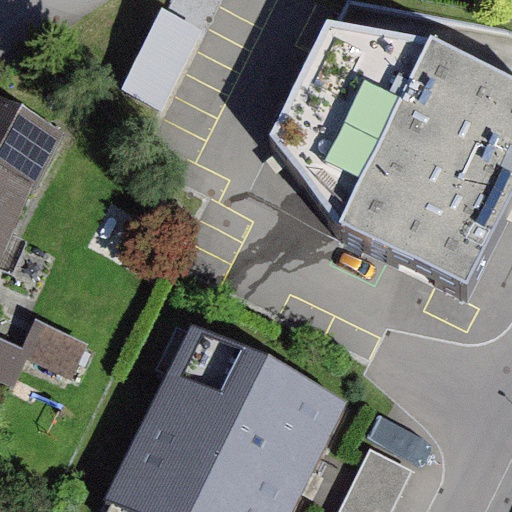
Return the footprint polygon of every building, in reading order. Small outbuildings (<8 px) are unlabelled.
[(342,227),(467,285),(511,194),(511,81),(434,42),(328,25),(273,138),(342,227)] [(0,290),(7,293),(64,148),(0,122),(0,290)] [(0,377),(24,386),(31,364),(84,381),(96,344),(40,327),(33,349),(0,338),(0,377)] [(315,511),(356,425),(215,359),(142,511),(315,511)] [(377,449),(347,511),(399,511),(420,470),(377,449)]
